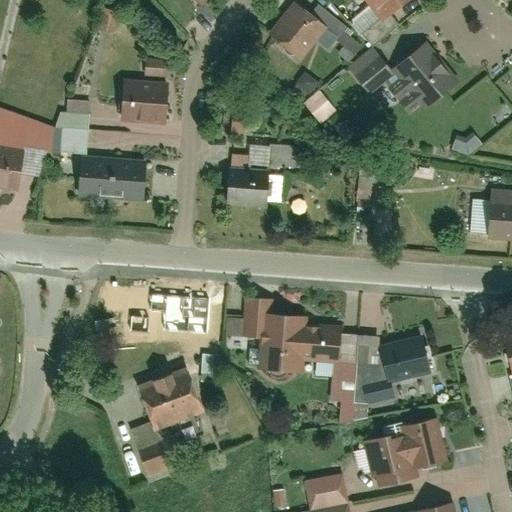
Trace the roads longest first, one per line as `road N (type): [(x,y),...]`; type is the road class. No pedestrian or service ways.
road 1 (unclassified): [(467,281),(183,262)]
road 2 (residential): [(183,262),(200,69),(246,0)]
road 3 (residential): [(467,281),(476,375),(510,511)]
road 4 (tertiary): [(50,252),(24,428),(10,458)]
road 5 (unclassified): [(183,262),(50,252)]
